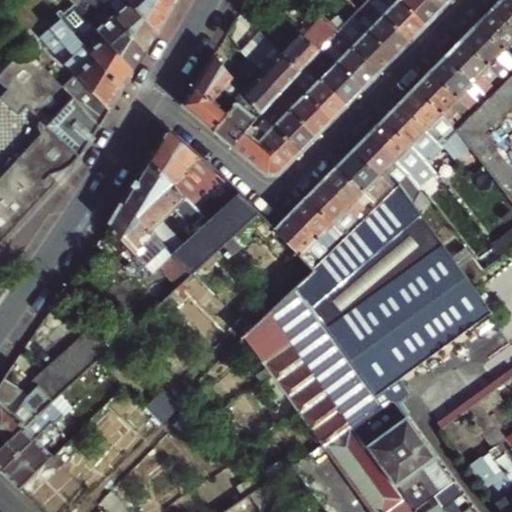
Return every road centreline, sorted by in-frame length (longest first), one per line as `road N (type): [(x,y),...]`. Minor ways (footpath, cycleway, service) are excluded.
road 1 (residential): [(485,0),(279,201),(150,96)]
road 2 (residential): [(1,325),(150,96)]
